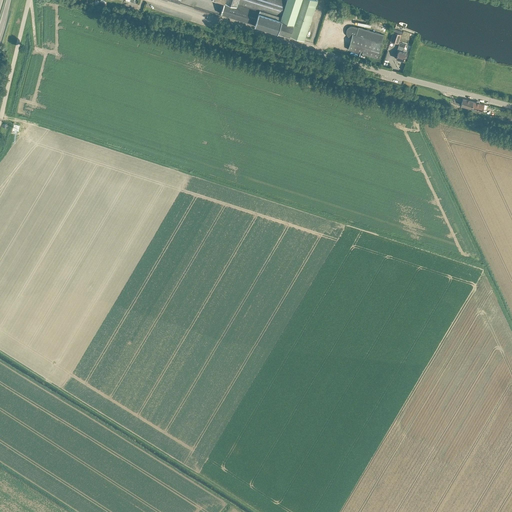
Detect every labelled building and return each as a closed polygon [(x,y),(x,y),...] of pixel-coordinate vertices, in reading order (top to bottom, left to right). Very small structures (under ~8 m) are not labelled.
[(258,25),(266,0),(215,0),(224,3),(221,14),(258,25)] [(283,20),(289,0),(266,0),(258,25),(280,32),(283,20)] [(283,20),(280,32),(304,40),(306,36),(317,0),(289,0),(283,20)] [(347,29),(346,30),(346,32),(346,33),(347,34),(348,35),(350,37),(352,38),(348,49),(377,58),(382,42),(381,42),(384,34),(358,26),(358,27),(353,26),(352,26),(351,26),(350,26),(349,26),(348,28),(347,28),(347,29)] [(402,31),(394,29),(393,31),(390,40),(398,43),(402,34),(401,34),(402,31)] [(405,44),(399,42),(397,49),(399,50),(396,58),(404,61),(407,51),(404,49),(405,44)] [(471,108),(472,101),(463,98),(461,105),(471,108)] [(472,101),(471,108),(482,111),(483,107),(486,108),(487,105),(472,101)]
